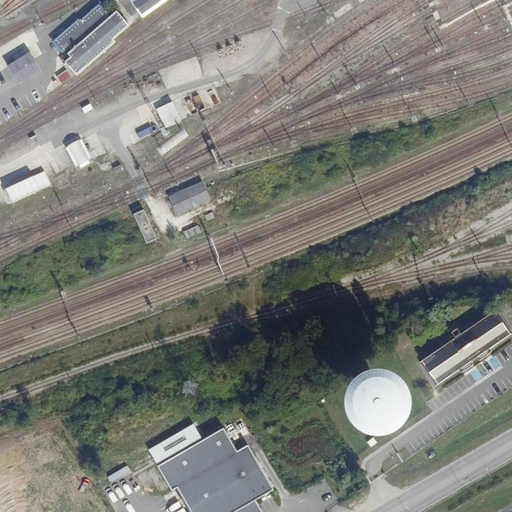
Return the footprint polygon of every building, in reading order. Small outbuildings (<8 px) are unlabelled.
[(132,0),(131,1),(138,11),(142,17),(143,18),(168,0),(132,0)] [(102,7),(87,19),(91,23),(86,27),(83,23),(79,19),(53,42),(62,53),(69,47),(72,50),(68,54),(71,57),(65,62),(77,75),(102,54),(116,42),(114,40),(123,32),(130,26),(117,11),(110,17),(102,7)] [(134,22),(142,17),(138,11),(130,17),(134,22)] [(27,47),(31,53),(34,58),(41,54),(35,43),(38,41),(31,30),(18,38),(25,49),(27,47)] [(41,71),(34,58),(31,53),(8,66),(19,84),(41,71)] [(166,105),(157,109),(165,128),(174,124),(166,105)] [(77,170),(93,162),(82,141),(66,149),(77,170)] [(121,165),(113,168),(116,174),(124,170),(121,165)] [(11,211),(57,193),(52,180),(6,197),(11,211)] [(177,214),(211,199),(203,182),(169,198),(177,214)] [(147,243),(157,239),(145,210),(134,214),(147,243)] [(172,227),(175,235),(198,225),(194,217),(172,227)] [(198,225),(184,232),(187,238),(201,232),(198,225)] [(496,313),(510,332),(511,331),(498,312),(496,313)] [(496,313),(424,363),(437,382),(510,332),(496,313)] [(437,382),(424,363),(421,364),(435,384),(437,382)] [(388,391),(383,389),(376,389),(371,391),(366,396),(364,401),(364,408),(367,413),(371,418),(377,420),(383,420),(389,418),(393,413),(395,407),(395,402),(393,395),(388,391)] [(239,453),(226,430),(160,466),(173,491),(179,487),(192,511),(262,511),(257,502),(275,492),(251,447),(239,453)]
